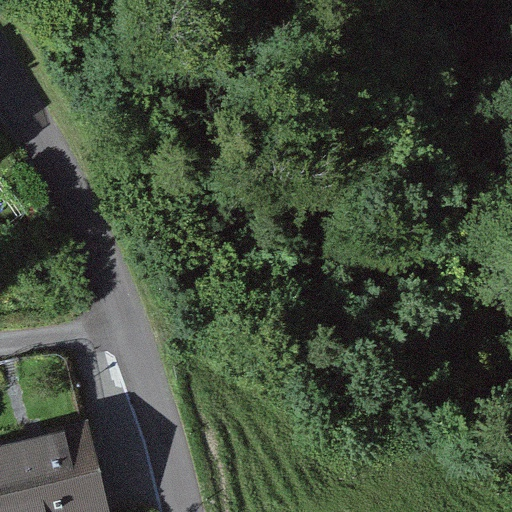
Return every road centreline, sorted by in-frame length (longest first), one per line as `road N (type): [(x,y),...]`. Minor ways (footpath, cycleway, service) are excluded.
road 1 (residential): [(0,70),(69,166),(131,326),(187,511)]
road 2 (track): [(0,343),(131,326)]
